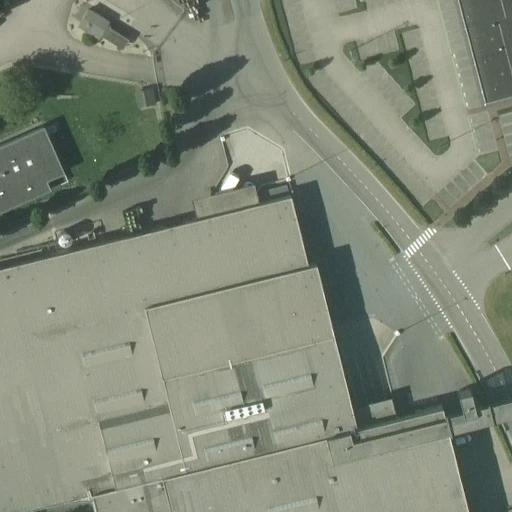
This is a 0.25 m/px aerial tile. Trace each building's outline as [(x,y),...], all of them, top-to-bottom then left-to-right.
[(511,0),(460,0),(487,101),(511,94),(511,0)] [(123,49),(129,39),(107,26),(110,21),(88,8),(77,27),(99,40),(102,36),(123,49)] [(0,145),(0,210),(50,189),(46,180),(64,172),(44,126),(0,145)] [(468,511),(442,404),(356,425),(316,262),(308,264),(290,194),(0,266),(0,511),(12,511),(91,493),(95,511),(468,511)] [(453,422),(490,417),(488,399),(474,401),(472,387),(460,388),(463,405),(451,407),(453,422)]
